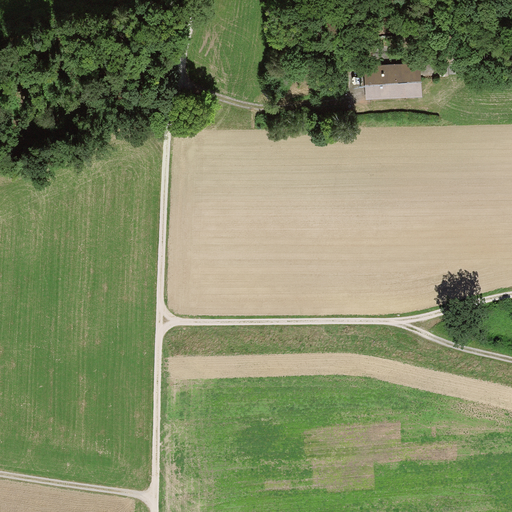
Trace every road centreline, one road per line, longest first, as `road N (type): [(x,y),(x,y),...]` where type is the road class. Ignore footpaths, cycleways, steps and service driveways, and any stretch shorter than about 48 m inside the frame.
road 1 (track): [(194,0),(167,138),(151,511)]
road 2 (track): [(159,320),(399,319),(457,347),(511,361)]
road 3 (track): [(175,76),(259,107),(358,93)]
road 4 (track): [(0,470),(152,494)]
